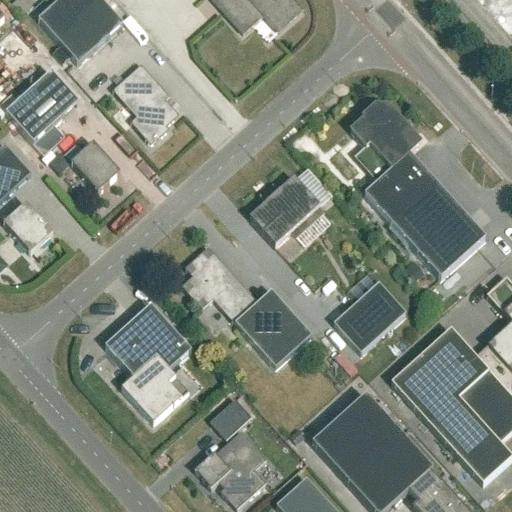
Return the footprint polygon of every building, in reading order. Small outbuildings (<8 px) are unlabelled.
[(78,70),(122,31),(95,0),(67,0),(38,26),(78,70)] [(282,0),(281,0),(211,0),(210,1),(222,14),(221,15),(242,39),(263,20),(278,37),(300,17),(285,0),(282,0)] [(511,0),(471,0),(511,46),(511,0)] [(70,61),(61,51),(52,59),(61,69),(70,61)] [(163,107),(159,103),(165,98),(141,71),(112,97),(136,123),(130,128),(146,146),(156,147),(168,136),(166,133),(178,121),(165,106),(163,107)] [(33,150),(78,109),(51,79),(5,120),(33,150)] [(409,161),(421,150),(387,112),(374,111),(361,123),(363,125),(349,137),(365,155),(369,151),(385,169),(391,176),(383,184),(364,201),(440,285),(485,244),(409,161)] [(97,200),(120,179),(93,149),(70,170),(97,200)] [(0,207),(30,180),(4,151),(0,154),(0,207)] [(356,163),(378,188),(383,184),(391,176),(385,169),(369,151),(365,155),(356,163)] [(295,241),(307,230),(304,227),(319,213),(293,184),(249,225),(275,253),(292,238),(295,241)] [(30,260),(52,240),(25,210),(3,230),(30,260)] [(257,309),(208,254),(184,274),(192,283),(181,292),(202,315),(212,306),(240,336),(275,375),(312,342),(271,297),(257,309)] [(412,266),(404,274),(415,286),(424,278),(412,266)] [(511,290),(506,284),(486,302),(511,330),(475,364),(450,336),(391,390),(482,492),(511,464),(499,450),(511,438),(511,290)] [(360,361),(406,320),(378,290),(333,330),(360,361)] [(181,404),(168,390),(175,383),(169,377),(191,357),(150,312),(105,353),(133,384),(121,395),(153,430),(189,398),(188,397),(181,404)] [(439,489),(429,478),(431,476),(365,402),(312,450),(367,511),(392,511),(416,491),(425,502),(413,511),(461,511),(440,488),(439,489)] [(226,446),(251,424),(235,406),(210,429),(226,446)] [(301,428),(290,443),(300,450),(311,436),(301,428)] [(266,466),(240,438),(215,461),(214,460),(195,477),(211,495),(219,489),(224,495),(220,498),(232,511),(240,511),(265,490),(254,477),(266,466)] [(329,511),(306,486),(276,511),(329,511)]
